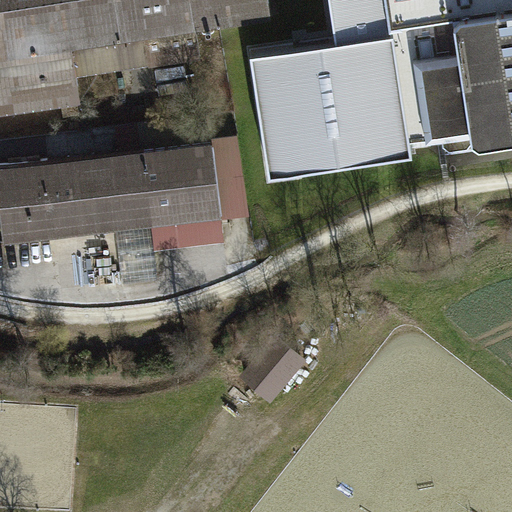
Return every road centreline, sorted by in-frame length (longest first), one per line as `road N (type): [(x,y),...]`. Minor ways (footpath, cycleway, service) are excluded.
road 1 (track): [(511,182),(412,197),(300,253),(158,309),(108,314),(0,299)]
road 2 (track): [(162,511),(251,415)]
